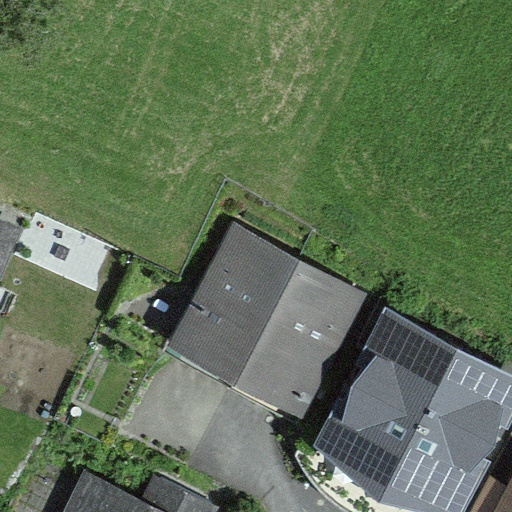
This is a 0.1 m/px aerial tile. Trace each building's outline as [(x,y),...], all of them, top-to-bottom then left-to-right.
[(240,236),(188,333),(241,362),(294,264),(240,236)] [(347,293),(294,264),(241,362),(295,391),(347,293)] [(511,363),(384,294),(313,423),(459,503),(511,406),(511,363)] [(36,456),(7,511),(203,511),(209,501),(160,477),(144,509),(36,456)] [(511,511),(511,495),(484,482),(468,511),(511,511)]
